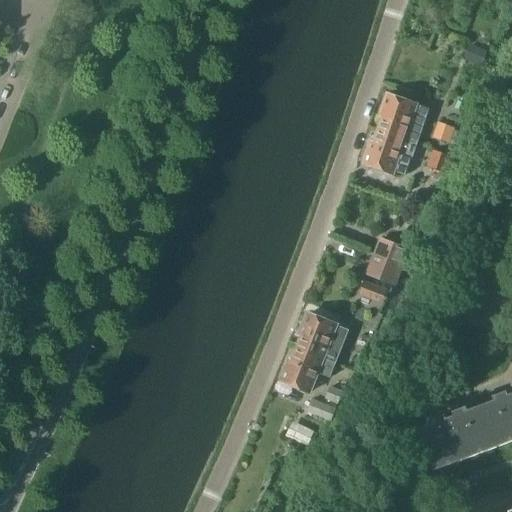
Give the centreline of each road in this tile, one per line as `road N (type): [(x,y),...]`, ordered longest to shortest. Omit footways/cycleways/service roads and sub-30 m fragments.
road 1 (secondary): [(0,511),(103,284),(205,0)]
road 2 (residential): [(203,511),(340,168),(396,0)]
